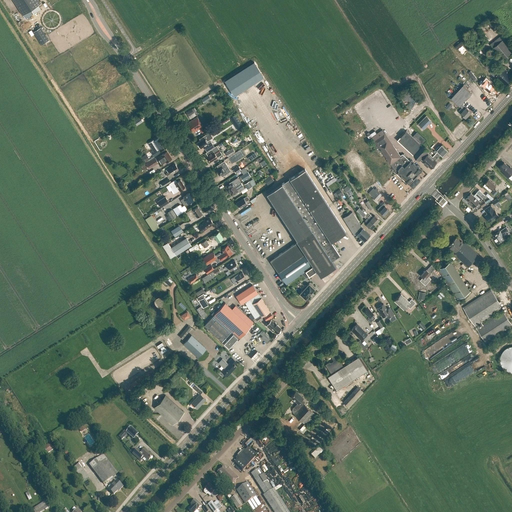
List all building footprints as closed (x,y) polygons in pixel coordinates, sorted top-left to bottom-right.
[(40,9),(38,5),(40,4),(38,0),(13,0),(25,19),(40,9)] [(489,24),(494,30),(499,26),(494,20),(489,24)] [(40,44),(47,40),(39,27),(32,32),(40,44)] [(473,37),(480,32),(477,28),(470,33),(473,37)] [(453,43),(456,46),(462,39),(459,37),(453,43)] [(503,59),(511,52),(511,50),(503,39),(493,47),(503,59)] [(464,40),(454,46),(456,49),(464,45),(467,51),(470,50),(464,40)] [(495,51),(493,49),(490,48),(487,50),(487,53),(488,56),(492,56),(494,55),(495,51)] [(508,71),(503,67),(501,69),(498,71),(499,72),(498,73),(493,69),(490,73),(500,82),(501,80),(508,86),(511,81),(511,78),(509,76),(510,75),(507,72),(508,71)] [(481,80),(479,83),(489,92),(494,87),(492,85),(492,84),(489,81),(489,82),(486,80),(484,82),(481,80)] [(472,94),(472,93),(463,85),(463,86),(451,98),(460,107),(460,106),(464,109),(461,113),(466,118),(471,112),(466,107),(462,104),(472,93),(472,94)] [(409,109),(421,100),(413,89),(401,98),(409,109)] [(235,115),(232,116),(236,122),(234,124),(238,130),(243,127),(235,115)] [(426,116),(418,124),(424,129),(432,121),(426,116)] [(143,121),(140,117),(133,122),(136,126),(143,121)] [(205,130),(202,126),(197,117),(188,123),(189,123),(187,124),(191,130),(192,129),(194,132),(199,128),(201,133),(205,130)] [(397,173),(404,180),(403,181),(406,184),(407,183),(409,185),(416,177),(416,178),(417,177),(416,176),(417,175),(418,175),(419,175),(418,175),(423,170),(420,167),(419,166),(417,164),(417,165),(415,163),(416,161),(412,158),(411,159),(410,160),(402,153),(400,155),(393,144),(384,130),(374,137),(380,146),(378,147),(381,151),(382,150),(386,155),(384,156),(386,158),(387,157),(397,173)] [(438,156),(435,153),(432,157),(430,154),(429,155),(428,153),(427,153),(429,151),(423,145),(422,144),(413,136),(407,130),(398,139),(414,155),(419,160),(423,164),(424,162),(427,165),(427,164),(431,168),(437,162),(436,161),(436,162),(435,160),(438,156)] [(203,138),(197,142),(201,147),(207,143),(206,141),(213,137),(209,132),(202,136),(203,138)] [(417,132),(413,136),(422,144),(423,145),(426,141),(417,132)] [(163,146),(158,138),(154,141),(153,140),(149,143),(153,150),(151,152),(154,156),(160,153),(157,149),(158,148),(159,149),(163,146)] [(438,151),(435,153),(438,156),(441,154),(443,156),(448,150),(442,145),(440,147),(439,146),(436,149),(437,150),(438,151)] [(228,156),(235,152),(232,147),(225,152),(228,156)] [(219,148),(214,152),(212,149),(205,153),(207,156),(206,156),(210,162),(214,159),(215,160),(217,158),(222,154),(219,148)] [(166,162),(171,158),(167,151),(161,154),(161,155),(158,157),(162,164),(166,161),(166,162)] [(248,157),(250,160),(257,155),(255,152),(248,157)] [(149,168),(159,162),(155,157),(146,163),(149,168)] [(215,170),(219,175),(225,172),(226,174),(231,171),(224,161),(216,166),(218,168),(215,170)] [(509,167),(504,162),(500,167),(505,172),(504,173),(508,177),(511,180),(511,179),(511,168),(510,167),(509,167)] [(168,177),(172,174),(171,174),(178,169),(175,164),(168,168),(168,169),(166,170),(168,172),(165,173),(168,177)] [(305,169),(267,194),(297,241),(316,271),(320,277),(336,267),(332,261),(340,256),(330,242),(346,232),(305,169)] [(243,181),(251,176),(248,171),(240,176),(243,181)] [(264,180),(268,185),(274,181),(270,176),(264,180)] [(229,190),(235,186),(241,183),(238,178),(229,183),(229,184),(226,186),(229,190)] [(490,192),(496,186),(489,179),(485,183),(485,184),(484,186),(490,192)] [(169,184),(175,193),(179,190),(185,187),(180,180),(177,182),(176,180),(169,184)] [(248,189),(253,186),(249,181),(244,184),(248,189)] [(235,186),(229,190),(232,195),(235,193),(235,194),(238,192),(244,188),(241,183),(235,186)] [(376,200),(381,195),(377,191),(372,196),(376,200)] [(482,206),(494,198),(488,192),(486,195),(490,198),(485,202),(484,200),(480,203),(482,206)] [(184,206),(185,205),(187,203),(188,204),(193,200),(189,193),(183,197),(184,198),(181,200),(184,205),(184,206)] [(469,205),(473,208),(483,198),(482,198),(480,196),(477,193),(474,196),(471,193),(466,199),(470,203),(469,205)] [(161,207),(169,202),(165,196),(158,201),(161,207)] [(240,207),(247,203),(246,201),(249,199),(247,196),(244,198),(237,202),(240,207)] [(385,206),(383,205),(385,203),(383,201),(380,204),(382,206),(383,207),(380,211),(384,215),(389,209),(385,206)] [(184,206),(184,205),(182,207),(180,204),(173,209),(177,215),(187,209),(185,205),(184,206)] [(489,222),(499,216),(494,209),(494,210),(491,205),(485,209),(487,214),(485,215),(489,222)] [(202,214),(197,206),(192,210),(191,209),(186,212),(191,220),(196,217),(197,217),(202,214)] [(172,209),(168,212),(172,219),(177,216),(172,209)] [(369,234),(363,228),(352,212),(343,218),(355,236),(357,234),(364,240),(370,234),(369,234)] [(368,217),(375,224),(379,220),(374,215),(373,217),(370,214),(368,212),(367,212),(366,214),(368,216),(368,217)] [(366,224),(371,229),(375,224),(368,217),(368,216),(366,214),(364,216),(366,218),(365,220),(366,224)] [(145,218),(153,230),(158,227),(151,215),(145,218)] [(202,231),(207,228),(206,227),(213,223),(210,218),(203,222),(203,223),(198,226),(202,231)] [(503,234),(509,230),(506,227),(501,231),(500,231),(493,236),(498,243),(505,238),(503,234)] [(175,228),(170,231),(174,237),(180,233),(183,231),(181,228),(177,230),(175,228)] [(223,238),(219,232),(213,235),(210,237),(212,240),(215,238),(217,242),(223,238)] [(186,237),(171,247),(176,254),(176,255),(192,245),(186,237)] [(461,242),(456,237),(449,246),(456,252),(454,254),(468,267),(479,255),(465,242),(464,243),(462,241),(461,242)] [(270,260),(287,284),(295,279),(306,271),(309,276),(316,271),(297,241),(270,260)] [(475,250),(478,247),(471,241),(469,244),(475,250)] [(221,260),(226,257),(226,256),(232,252),(227,245),(221,249),(224,252),(218,256),(221,260)] [(207,264),(217,257),(213,251),(203,258),(207,264)] [(240,268),(238,266),(235,260),(227,265),(224,267),(226,270),(229,268),(230,271),(234,268),(236,271),(240,268)] [(218,268),(213,271),(210,272),(202,278),(205,282),(213,277),(213,276),(215,274),(220,271),(218,268)] [(430,273),(427,269),(421,275),(426,279),(432,273),(436,277),(438,275),(433,270),(430,273)] [(239,282),(246,277),(242,272),(238,275),(238,274),(232,278),(231,278),(235,285),(237,283),(239,282)] [(187,279),(190,284),(195,280),(194,280),(198,278),(196,275),(192,277),(192,276),(187,279)] [(165,278),(163,280),(170,286),(172,284),(165,278)] [(303,290),(300,293),(306,299),(310,294),(315,289),(309,283),(306,286),(304,286),(303,287),(302,288),(302,290),(303,290)] [(261,298),(258,293),(252,285),(236,296),(241,304),(244,302),(247,305),(246,305),(255,318),(260,314),(262,316),(263,315),(266,320),(273,316),(270,311),(261,298)] [(480,327),(479,324),(503,308),(491,290),(463,308),(485,342),(511,324),(503,312),(480,327)] [(409,302),(401,294),(395,301),(404,310),(407,306),(410,309),(416,303),(412,299),(409,302)] [(203,308),(208,305),(204,297),(198,301),(203,308)] [(191,300),(195,308),(200,306),(195,298),(191,300)] [(240,338),(251,327),(225,303),(214,314),(204,325),(229,348),(240,337),(240,338)] [(387,310),(383,304),(381,306),(380,305),(377,307),(378,307),(377,308),(381,314),(383,317),(386,315),(388,318),(394,314),(390,308),(387,310)] [(370,322),(375,317),(372,314),(373,314),(368,308),(364,311),(369,317),(367,319),(370,322)] [(187,311),(180,315),(184,320),(191,316),(187,311)] [(275,323),(271,319),(271,320),(270,319),(268,321),(269,322),(267,324),(266,322),(265,323),(273,330),(276,333),(281,328),(277,324),(275,322),(275,323)] [(183,338),(192,328),(189,325),(188,324),(186,327),(187,328),(180,336),(183,338)] [(361,341),(368,335),(357,324),(352,328),(353,329),(351,330),(361,341)] [(265,333),(262,330),(259,333),(262,335),(261,337),(267,343),(271,338),(268,335),(268,334),(266,332),(265,333)] [(183,343),(198,357),(205,350),(190,336),(183,343)] [(511,347),(501,348),(503,372),(511,370),(511,347)] [(262,354),(257,349),(250,356),(256,361),(262,354)] [(342,365),(338,358),(336,354),(333,355),(333,356),(331,357),(334,361),(330,363),(329,362),(327,364),(326,363),(325,364),(326,367),(327,367),(330,372),(330,373),(331,374),(327,376),(337,391),(369,371),(359,355),(343,365),(343,364),(342,365)] [(224,368),(221,371),(227,376),(236,367),(234,365),(237,362),(232,358),(229,361),(230,362),(228,364),(222,358),(218,363),(224,368)] [(152,369),(135,380),(137,384),(155,373),(152,369)] [(199,394),(202,391),(195,384),(192,387),(199,394)] [(350,409),(365,393),(360,388),(345,404),(350,409)] [(313,412),(304,404),(305,402),(302,400),(303,398),(296,391),(291,397),(298,403),(294,407),(297,410),(294,414),(303,423),(304,421),(308,424),(316,415),(313,412)] [(192,407),(193,407),(195,406),(197,408),(206,399),(200,394),(191,403),(190,404),(190,406),(192,407)] [(173,425),(184,412),(166,395),(154,407),(173,425)] [(304,423),(299,429),(303,433),(308,427),(304,423)] [(131,427),(126,432),(134,439),(139,434),(131,427)] [(265,444),(269,441),(265,437),(269,433),(265,430),(258,438),(265,444)] [(315,446),(326,435),(322,430),(311,442),(315,446)] [(47,453),(58,447),(54,440),(43,447),(47,453)] [(319,447),(311,455),(315,459),(323,452),(319,447)] [(152,457),(144,449),(141,453),(137,450),(136,451),(133,448),(130,452),(133,454),(140,461),(141,461),(144,458),(148,461),(152,457)] [(243,471),(257,456),(248,448),(234,463),(243,471)] [(103,484),(117,473),(103,454),(89,465),(103,484)] [(73,468),(77,472),(84,467),(81,462),(73,468)] [(227,470),(223,466),(217,472),(221,477),(220,478),(223,480),(222,481),(229,487),(238,478),(228,469),(227,470)] [(272,490),(259,469),(251,474),(264,495),(263,496),(273,511),(288,511),(274,489),(272,490)] [(120,489),(123,487),(116,481),(108,489),(114,495),(119,489),(120,489)] [(245,504),(255,497),(257,496),(248,482),(236,490),(245,504)] [(210,496),(215,490),(209,484),(205,489),(204,491),(204,492),(206,494),(207,494),(208,494),(210,496)] [(242,506),(242,505),(236,496),(230,499),(237,509),(242,506)] [(197,510),(202,505),(195,500),(191,505),(192,506),(188,510),(190,511),(194,511),(196,510),(197,510)] [(46,501),(29,510),(29,511),(40,511),(49,507),(46,501)] [(214,511),(218,510),(214,504),(212,502),(208,505),(213,511),(214,511)]
